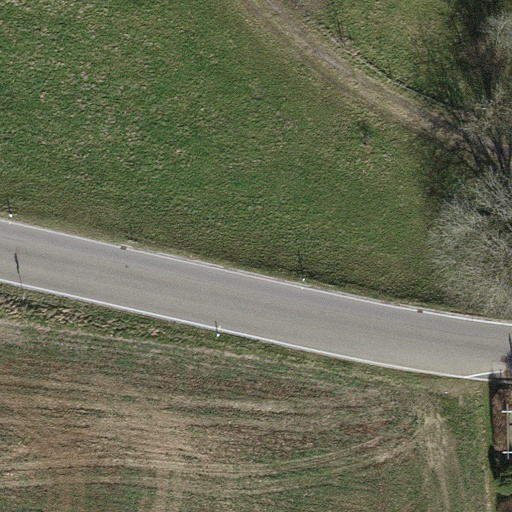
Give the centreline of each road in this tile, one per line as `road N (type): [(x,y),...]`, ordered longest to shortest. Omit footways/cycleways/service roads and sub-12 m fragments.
road 1 (tertiary): [(0,248),(463,351),(511,354)]
road 2 (track): [(511,173),(431,139),(245,0)]
